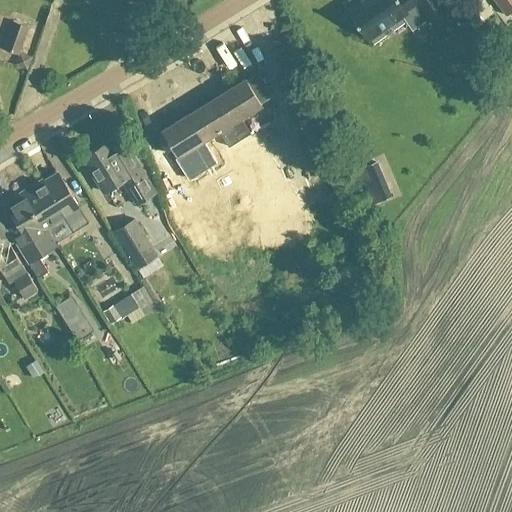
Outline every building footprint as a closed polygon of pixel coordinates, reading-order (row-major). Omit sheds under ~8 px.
[(448,9),(441,0),(359,0),(346,9),(349,13),(346,15),(353,27),(357,24),(368,40),(407,13),(406,11),(416,5),(428,22),(448,9)] [(511,0),(494,0),(507,15),(506,15),(507,16),(511,12),(511,0)] [(483,19),(466,32),(474,42),(491,28),(483,19)] [(19,55),(20,53),(29,27),(13,21),(3,49),(18,55),(19,55)] [(245,80),(218,96),(234,122),(234,123),(219,132),(229,147),(249,134),(240,119),(262,106),(261,104),(247,82),(246,81),(245,80)] [(218,96),(162,131),(178,157),(174,159),(189,182),(217,164),(203,142),(218,132),(219,132),(234,123),(234,122),(218,96)] [(127,146),(116,154),(109,142),(83,158),(103,192),(121,181),(136,206),(156,194),(127,146)] [(296,163),(308,177),(316,170),(304,155),(296,163)] [(59,173),(28,192),(40,209),(32,214),(42,231),(46,228),(47,228),(64,218),(73,234),(89,225),(79,209),(80,208),(59,173)] [(18,223),(7,229),(11,235),(28,263),(29,262),(38,277),(48,271),(39,256),(57,245),(47,228),(46,228),(42,231),(32,214),(40,209),(28,192),(7,205),(18,223)] [(321,243),(349,231),(338,204),(310,216),(321,243)] [(114,232),(136,270),(137,270),(158,257),(160,256),(137,218),(114,232)] [(0,269),(9,284),(13,282),(27,273),(9,246),(1,251),(0,250),(0,269)] [(27,273),(13,282),(24,299),(37,290),(27,273)] [(121,300),(103,312),(111,325),(119,319),(120,321),(130,315),(121,300)]
